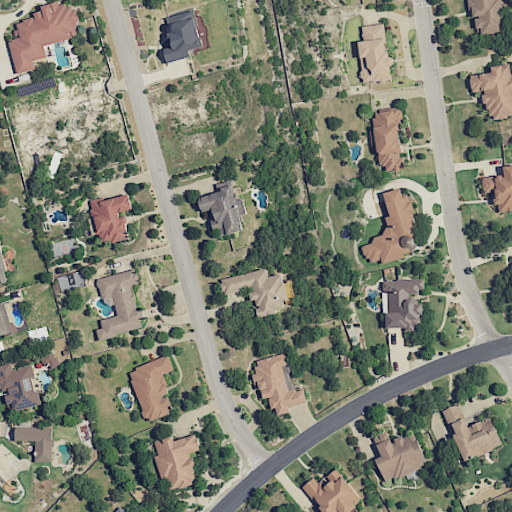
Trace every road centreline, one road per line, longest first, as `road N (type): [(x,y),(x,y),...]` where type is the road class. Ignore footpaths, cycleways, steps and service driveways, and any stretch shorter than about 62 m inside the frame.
road 1 (residential): [(267,467),(220,392),(111,0)]
road 2 (residential): [(511,378),(472,301),(456,241),(420,0)]
road 3 (residential): [(511,343),(352,408),(218,511)]
